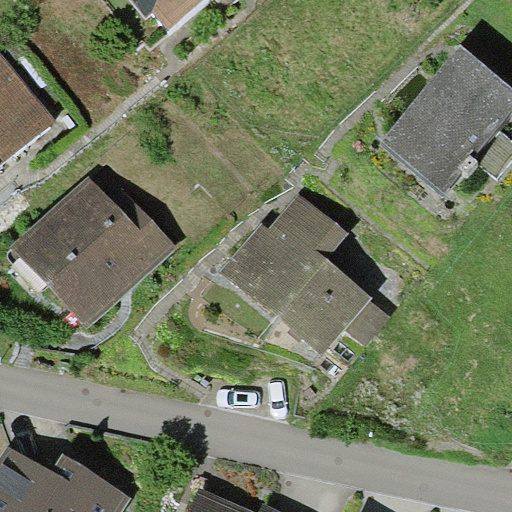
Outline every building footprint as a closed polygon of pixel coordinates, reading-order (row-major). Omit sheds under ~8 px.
[(206,0),(138,0),(168,34),(206,0)] [(511,120),(511,95),(460,53),(392,136),(451,184),(473,157),(498,178),(511,161),(511,139),(503,132),(511,120)] [(0,165),(47,127),(0,70),(0,165)] [(164,261),(89,185),(12,261),(87,337),(164,261)] [(345,240),(294,197),(227,274),(324,357),(371,302),(325,263),(345,240)] [(52,476),(7,448),(0,459),(0,511),(117,511),(126,498),(62,459),(52,476)] [(229,511),(196,499),(191,511),(229,511)]
